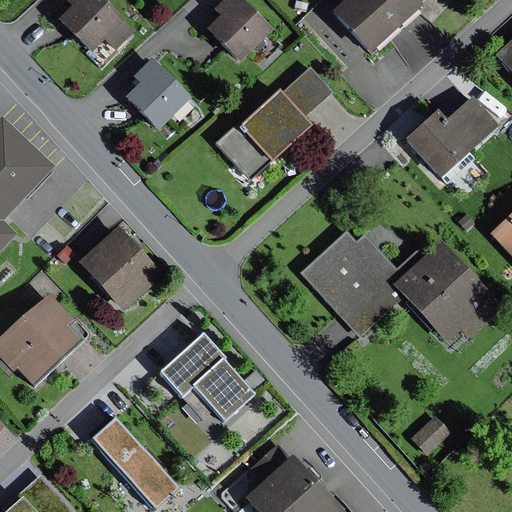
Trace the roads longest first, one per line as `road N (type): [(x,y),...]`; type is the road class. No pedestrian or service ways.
road 1 (residential): [(213,274),(511,2)]
road 2 (tertiary): [(422,511),(213,274)]
road 3 (tertiary): [(213,274),(0,50)]
road 4 (residential): [(0,473),(213,274)]
